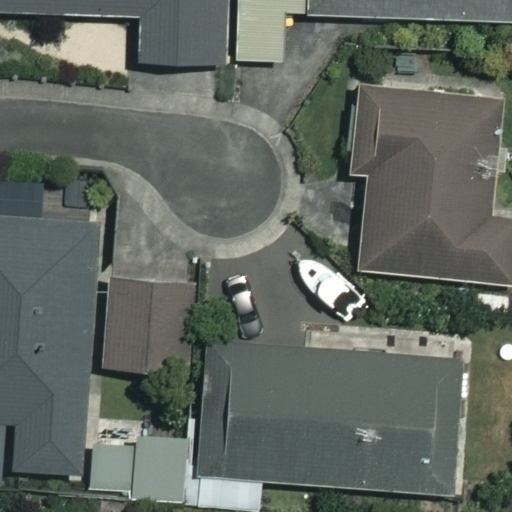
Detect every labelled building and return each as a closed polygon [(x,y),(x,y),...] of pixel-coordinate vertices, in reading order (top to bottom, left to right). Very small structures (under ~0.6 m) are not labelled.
[(0,0),(0,10),(131,13),(130,60),(212,61),(212,0),(0,0)] [(301,0),(230,0),(229,57),(300,58),(301,0)] [(511,0),(308,0),(308,13),(511,18),(511,0)] [(488,99),(341,87),(335,169),(359,171),(351,269),(502,281),(507,219),(478,216),(488,99)] [(84,219),(0,216),(0,469),(75,473),(84,219)] [(185,286),(105,278),(97,364),(177,372),(185,286)] [(451,357),(196,342),(187,503),(256,507),(257,479),(443,491),(451,357)]
